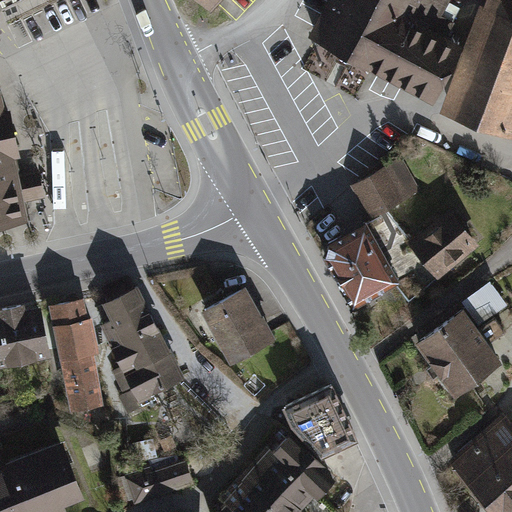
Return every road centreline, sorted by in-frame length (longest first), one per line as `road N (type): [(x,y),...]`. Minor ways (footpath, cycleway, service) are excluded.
road 1 (tertiary): [(396,466),(252,208)]
road 2 (residential): [(80,77),(59,103),(65,217),(77,238),(111,257)]
road 3 (tertiary): [(252,208),(159,22)]
road 4 (residential): [(80,77),(112,101),(129,193),(128,227),(111,257)]
road 5 (residential): [(80,77),(111,257)]
road 6 (tertiary): [(111,257),(172,243),(252,208)]
road 7 (unknown): [(396,466),(454,442),(511,377)]
